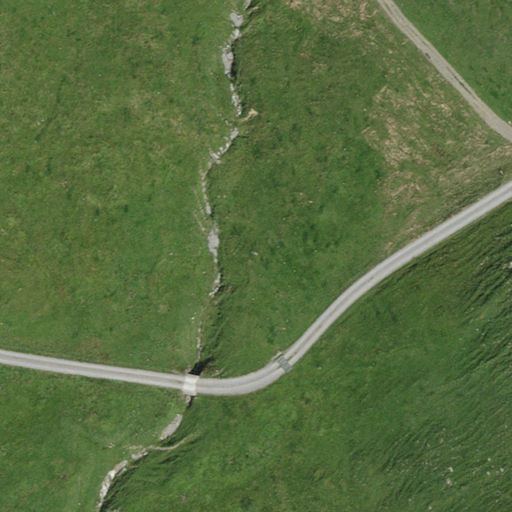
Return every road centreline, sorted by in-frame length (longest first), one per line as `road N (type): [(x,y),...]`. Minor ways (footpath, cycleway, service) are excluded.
road 1 (track): [(0,358),(197,386),(262,378),(362,285),(511,187)]
road 2 (track): [(511,131),(385,0)]
